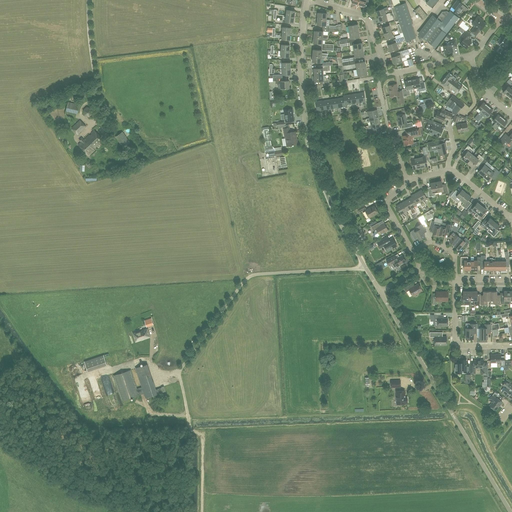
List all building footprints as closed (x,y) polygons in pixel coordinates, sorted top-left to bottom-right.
[(454,12),(460,17),(462,15),(461,14),(461,13),(460,12),(463,9),(460,7),(463,4),(457,0),(452,6),(456,9),(454,12)] [(401,28),(403,32),(406,41),(417,38),(412,24),(413,23),(406,3),(394,7),(399,20),(400,24),(401,28)] [(427,15),(420,6),(415,10),(422,19),(427,15)] [(386,14),(385,11),(388,10),(387,7),(376,11),(379,17),(386,14)] [(436,47),(455,22),(456,23),(460,19),(450,11),(449,13),(447,11),(442,12),(437,18),(433,15),(418,34),(436,47)] [(388,20),(386,14),(379,17),(381,23),(388,20)] [(472,23),(475,26),(471,32),(476,35),(480,30),(481,30),(486,23),(481,20),(481,19),(478,16),(472,23)] [(462,25),(461,26),(468,33),(471,29),(468,25),(468,24),(464,20),(460,23),(462,25)] [(348,26),(350,33),(359,31),(358,24),(348,26)] [(382,27),(384,34),(392,31),(390,25),(382,27)] [(394,37),(392,31),(384,34),(386,40),(394,37)] [(466,31),(462,36),(459,41),(461,42),(460,44),(467,49),(472,42),(468,39),(471,35),(466,31)] [(390,52),(399,49),(397,45),(401,44),(400,42),(405,40),(404,36),(394,40),(395,43),(388,45),(390,52)] [(507,59),(511,55),(511,54),(508,52),(511,47),(511,42),(505,37),(505,38),(502,36),(497,42),(500,44),(499,45),(500,45),(499,45),(505,50),(502,54),(507,59)] [(456,40),(450,41),(450,44),(443,46),(445,54),(453,52),(452,47),(457,46),(456,40)] [(362,43),(353,44),(354,51),(363,49),(362,43)] [(398,55),(392,57),(394,64),(402,61),(401,58),(406,57),(405,54),(410,53),(408,49),(397,52),(398,55)] [(502,63),(499,60),(497,59),(493,62),(497,67),(502,63)] [(328,71),(328,65),(326,65),(318,65),(318,68),(314,68),(314,69),(312,69),(313,74),(314,74),(314,75),(323,74),(323,71),(328,71)] [(463,85),(455,80),(456,79),(453,76),(449,72),(441,83),(445,86),(446,86),(456,94),(463,85)] [(327,78),(323,78),(323,74),(314,75),(314,76),(313,76),(313,81),(315,81),(318,81),(318,84),(328,83),(328,79),(327,78)] [(282,78),(281,78),(273,78),(273,81),(276,81),(276,83),(278,83),(278,88),(289,88),(289,81),(282,81),(282,78)] [(419,78),(412,80),(414,89),(418,88),(419,91),(426,90),(424,82),(420,83),(419,78)] [(414,89),(412,80),(405,81),(407,88),(402,89),(404,96),(410,95),(409,89),(414,89)] [(397,84),(388,85),(391,97),(397,95),(399,104),(405,103),(402,90),(398,91),(397,84)] [(508,96),(511,90),(511,86),(511,88),(508,86),(503,92),(508,96)] [(366,102),(364,92),(357,93),(359,103),(359,106),(362,106),(362,103),(362,102),(366,102)] [(359,103),(357,93),(350,94),(352,104),(352,105),(355,104),(355,103),(359,103)] [(348,104),(352,104),(350,94),(343,96),(343,97),(345,107),(345,108),(348,108),(348,105),(348,104)] [(345,107),(343,97),(336,98),(338,108),(341,108),(341,107),(345,107)] [(334,108),(338,108),(336,98),(330,99),(331,109),(332,112),(334,112),(334,109),(334,108)] [(331,109),(330,99),(323,101),(324,110),(324,111),(327,110),(331,109)] [(452,100),(448,105),(454,110),(458,104),(452,100)] [(324,110),(323,101),(316,102),(317,112),(320,111),(324,110)] [(78,113),(80,106),(80,105),(68,102),(66,110),(78,113)] [(476,120),(480,116),(488,106),(483,102),(478,108),(481,110),(476,116),(474,118),(476,120)] [(488,116),(493,110),(488,106),(480,116),(476,120),(478,121),(485,113),(488,116)] [(284,110),(286,122),(294,121),(292,109),(284,110)] [(369,115),(370,118),(379,116),(377,109),(367,111),(368,115),(369,115)] [(453,114),(445,111),(444,114),(438,111),(435,118),(443,121),(445,117),(450,119),(453,114)] [(397,115),(399,125),(402,125),(402,128),(413,126),(412,122),(407,123),(405,114),(397,115)] [(494,128),(503,118),(498,114),(493,120),(495,123),(492,126),(494,128)] [(371,125),(380,123),(379,116),(370,118),(369,118),(369,119),(366,119),(367,122),(369,121),(370,122),(371,125)] [(508,122),(503,118),(494,128),(496,129),(499,126),(502,128),(508,122)] [(429,119),(428,123),(425,129),(430,131),(439,135),(442,128),(435,125),(436,122),(429,119)] [(86,126),(80,120),(72,128),(78,134),(86,126)] [(480,130),(482,128),(475,122),(473,124),(480,130)] [(372,132),(382,130),(380,123),(371,125),(370,125),(368,126),(369,129),(371,128),(371,129),(372,129),(372,132)] [(458,132),(468,130),(467,123),(457,125),(458,132)] [(290,127),(284,128),(287,146),(298,144),(296,131),(290,132),(290,127)] [(414,143),(412,136),(421,135),(419,128),(406,131),(407,135),(403,136),(405,145),(414,143)] [(94,130),(87,138),(96,147),(104,140),(94,130)] [(125,146),(130,143),(122,132),(118,136),(125,146)] [(505,146),(508,142),(511,145),(511,144),(511,133),(509,136),(506,133),(500,141),(505,146)] [(96,147),(87,138),(84,140),(83,139),(80,141),(81,142),(78,144),(89,155),(95,150),(94,149),(96,147)] [(446,147),(445,142),(440,143),(439,140),(428,142),(429,150),(438,148),(439,155),(447,154),(445,147),(446,147)] [(473,149),(469,146),(473,141),(472,140),(468,145),(462,153),(465,155),(462,158),(467,163),(474,155),(471,153),(473,149)] [(282,150),(281,147),(275,148),(275,150),(269,151),(269,157),(275,156),(276,156),(283,155),(282,150)] [(478,166),(484,159),(487,155),(484,153),(481,156),(479,154),(476,158),(474,155),(467,163),(473,167),(475,164),(478,166)] [(421,168),(419,157),(415,158),(414,155),(406,157),(409,166),(413,165),(414,169),(421,168)] [(284,156),(280,156),(277,157),(278,165),(281,165),(285,164),(284,156)] [(425,156),(419,157),(421,168),(428,166),(425,156)] [(484,176),(490,169),(492,166),(487,162),(487,161),(484,159),(478,166),(481,169),(479,172),(484,176)] [(494,180),(500,172),(503,169),(502,168),(499,171),(495,167),(492,170),(490,169),(484,176),(484,177),(487,180),(488,180),(489,180),(491,177),(494,180)] [(442,181),(436,182),(438,192),(441,191),(442,194),(448,193),(446,184),(442,184),(442,181)] [(438,192),(436,182),(431,183),(431,187),(427,188),(429,197),(436,195),(435,192),(438,192)] [(461,200),(467,193),(462,189),(459,193),(456,190),(453,194),(451,192),(449,195),(451,197),(455,201),(458,197),(461,200)] [(422,190),(417,193),(424,206),(426,205),(425,202),(424,201),(423,200),(427,198),(422,190)] [(424,206),(417,193),(411,196),(412,197),(416,204),(420,202),(421,203),(420,204),(422,207),(424,206)] [(471,197),(467,193),(461,200),(464,202),(462,205),(466,209),(471,203),(468,200),(471,197)] [(416,204),(412,197),(407,200),(414,213),(416,212),(415,209),(414,209),(413,208),(417,205),(416,204)] [(414,213),(407,200),(402,203),(407,211),(410,209),(411,210),(411,211),(412,214),(414,213)] [(474,210),(477,213),(482,206),(482,205),(482,204),(479,202),(478,202),(475,206),(472,204),(467,210),(472,213),(474,210)] [(407,211),(402,203),(396,206),(401,214),(404,219),(406,218),(404,215),(404,214),(403,213),(407,211)] [(378,212),(375,206),(365,211),(369,217),(378,212)] [(484,213),(487,209),(482,206),(477,213),(474,215),(481,221),(486,215),(484,213)] [(490,228),(495,222),(490,218),(489,220),(486,218),(480,225),(485,229),(487,226),(490,228)] [(373,230),(374,230),(375,232),(374,232),(373,233),(374,235),(374,236),(375,236),(376,236),(379,235),(388,230),(385,224),(384,224),(382,220),(371,227),(373,230)] [(439,235),(441,223),(439,222),(433,221),(430,231),(433,232),(433,234),(439,236),(439,235)] [(445,236),(445,234),(448,235),(449,234),(451,225),(445,223),(442,222),(442,223),(441,223),(439,235),(445,236)] [(463,235),(457,231),(459,227),(457,226),(458,224),(455,222),(455,223),(451,230),(449,234),(448,237),(451,239),(449,241),(454,245),(460,238),(462,235),(463,235)] [(500,225),(495,222),(490,228),(487,231),(494,236),(498,232),(495,230),(497,229),(500,225)] [(415,239),(418,237),(420,240),(425,236),(423,233),(426,231),(422,224),(416,227),(418,230),(415,231),(414,230),(411,232),(415,239)] [(377,242),(378,243),(376,244),(377,246),(379,245),(381,248),(384,246),(387,251),(397,245),(393,238),(389,240),(387,237),(377,242)] [(463,240),(460,238),(454,245),(459,249),(462,246),(464,249),(470,242),(466,237),(463,240)] [(509,260),(508,255),(508,251),(505,252),(505,256),(506,261),(501,261),(501,270),(506,270),(506,263),(509,263),(509,260)] [(389,265),(393,263),(396,264),(397,266),(406,261),(402,255),(399,257),(398,254),(386,260),(389,265)] [(481,265),(481,256),(481,257),(477,257),(477,258),(474,258),(474,260),(471,260),(471,270),(477,270),(477,265),(481,265)] [(490,270),(490,261),(486,261),(486,256),(481,256),(481,265),(481,266),(485,266),(485,270),(490,270)] [(471,270),(471,260),(468,260),(468,257),(461,257),(461,265),(465,265),(465,270),(471,270)] [(409,289),(413,295),(422,290),(418,284),(414,286),(413,283),(404,288),(406,291),(409,289)] [(470,304),(470,291),(463,291),(463,299),(460,299),(460,305),(464,305),(464,304),(470,304)] [(480,304),(480,295),(480,294),(477,294),(477,291),(470,291),(470,304),(470,305),(474,305),(474,304),(480,304)] [(484,295),(480,295),(480,304),(487,304),(488,300),(490,300),(490,291),(484,291),(484,295)] [(490,291),(490,300),(490,304),(500,304),(500,298),(497,298),(497,291),(490,291)] [(510,300),(510,291),(504,291),(504,298),(501,298),(501,304),(508,304),(508,300),(510,300)] [(433,305),(437,305),(437,301),(448,301),(448,292),(437,292),(436,294),(433,294),(433,305)] [(448,318),(441,318),(441,315),(431,315),(431,321),(438,321),(438,326),(448,326),(448,318)] [(474,339),(474,333),(477,333),(477,324),(470,324),(470,328),(466,328),(466,339),(474,339)] [(487,339),(487,333),(491,333),(491,324),(485,324),(485,328),(480,328),(480,339),(487,339)] [(146,331),(146,330),(138,332),(139,334),(134,335),(136,341),(150,337),(148,330),(146,331)] [(435,337),(435,345),(447,345),(447,337),(438,337),(438,332),(430,332),(430,337),(435,337)] [(491,355),(491,362),(501,362),(501,367),(505,367),(505,366),(504,361),(501,361),(501,355),(491,355)] [(102,368),(109,366),(106,357),(87,363),(90,372),(96,370),(96,371),(102,369),(102,368)] [(469,372),(469,366),(469,364),(466,364),(466,360),(459,360),(459,363),(455,363),(455,373),(462,373),(462,370),(466,370),(466,372),(469,372)] [(487,373),(487,367),(487,363),(484,363),(484,360),(481,360),(474,360),(474,365),(470,365),(470,373),(475,373),(475,368),(484,368),(484,373),(487,373)] [(157,394),(155,390),(147,364),(136,368),(142,387),(137,389),(139,395),(144,393),(146,398),(157,394)] [(114,375),(122,401),(139,395),(137,389),(131,370),(114,375)] [(85,402),(92,399),(85,379),(78,381),(85,402)] [(101,390),(98,381),(93,384),(96,392),(101,390)] [(503,385),(506,387),(502,392),(511,399),(511,397),(511,389),(510,388),(511,385),(506,381),(503,385)] [(396,391),(397,404),(405,404),(405,403),(408,403),(407,398),(405,398),(405,391),(396,391)] [(495,392),(491,397),(489,400),(492,402),(490,405),(496,410),(500,405),(503,402),(498,398),(500,396),(495,392)]
